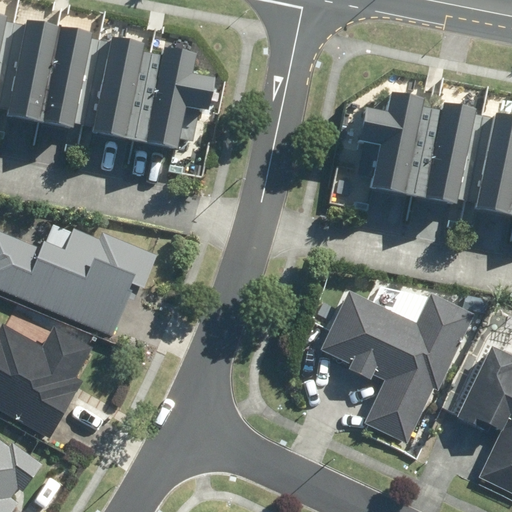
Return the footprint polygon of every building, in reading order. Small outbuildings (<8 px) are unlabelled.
[(29,23),(8,119),(8,121),(69,134),(72,120),(90,36),(29,23)] [(159,48),(113,39),(95,125),(92,136),(139,146),(159,48)] [(190,80),(194,57),(163,51),(146,148),(177,153),(184,109),(209,113),(214,84),(190,80)] [(385,113),(365,110),(360,142),(379,146),(372,191),(407,197),(422,103),(388,97),(385,113)] [(475,111),(444,106),(426,204),(457,210),(475,111)] [(511,175),(511,118),(491,115),(475,212),(505,217),(511,175)] [(50,220),(41,243),(0,226),(0,292),(114,339),(135,288),(144,292),(158,257),(101,234),(99,240),(50,220)] [(375,375),(386,381),(362,422),(404,446),(477,316),(435,292),(416,326),(350,289),(317,347),(351,366),(347,372),(370,385),(375,375)] [(0,408),(49,435),(94,351),(53,329),(43,347),(0,323),(0,408)] [(511,353),(492,344),(455,419),(483,433),(486,426),(501,434),(476,484),(511,501),(511,353)] [(0,511),(14,511),(45,470),(0,436),(0,511)]
